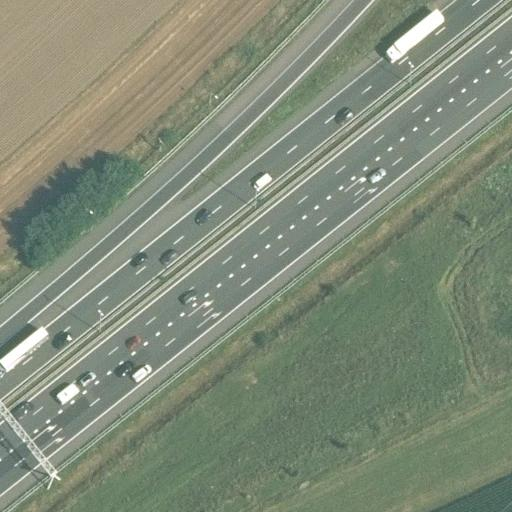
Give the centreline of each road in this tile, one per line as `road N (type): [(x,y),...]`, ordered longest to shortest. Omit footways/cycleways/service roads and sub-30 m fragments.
road 1 (motorway): [(0,450),(511,43)]
road 2 (motorway): [(483,0),(0,386)]
road 3 (motorway): [(362,0),(189,171),(0,336)]
road 4 (track): [(511,381),(255,511)]
